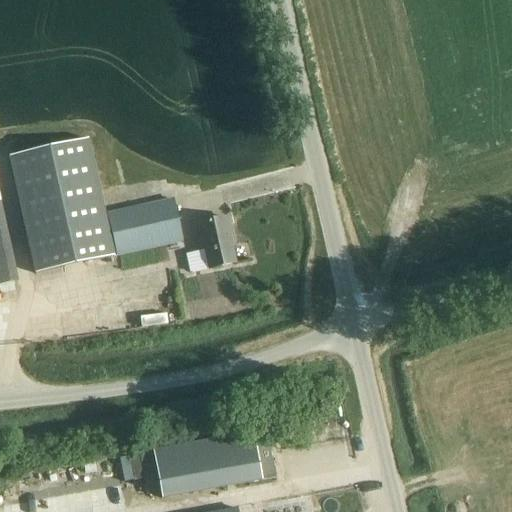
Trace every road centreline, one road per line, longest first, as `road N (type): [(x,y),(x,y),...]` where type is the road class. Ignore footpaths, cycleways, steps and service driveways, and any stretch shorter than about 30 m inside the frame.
road 1 (unclassified): [(350,329),(186,378),(0,400)]
road 2 (unclassified): [(350,329),(277,0)]
road 3 (unclassified): [(396,511),(350,329)]
road 4 (track): [(511,277),(350,329)]
